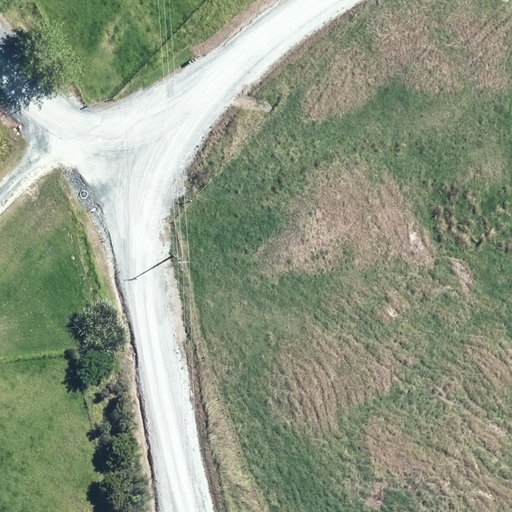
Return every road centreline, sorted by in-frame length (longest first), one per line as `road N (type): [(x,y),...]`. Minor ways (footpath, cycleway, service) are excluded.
road 1 (unclassified): [(182,511),(140,259),(157,180)]
road 2 (unclassified): [(157,180),(194,109),(243,54),(324,0)]
road 3 (unclassified): [(157,180),(59,133),(0,73)]
